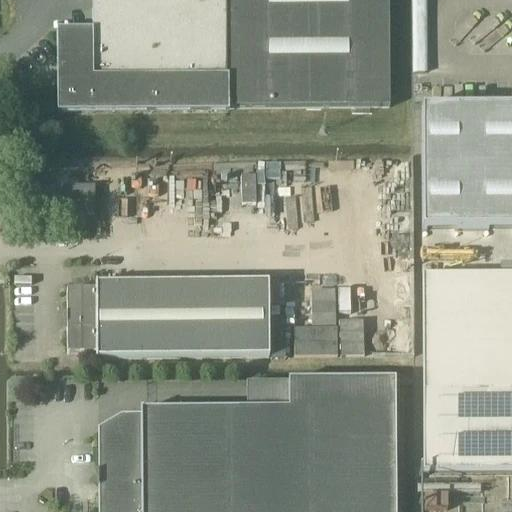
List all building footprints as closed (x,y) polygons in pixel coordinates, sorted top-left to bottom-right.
[(92,0),(93,30),(87,31),(87,36),(61,36),(61,111),(389,109),(388,0),(92,0)] [(414,0),(415,73),(429,73),(428,0),(414,0)] [(511,110),(422,111),(422,233),(511,231),(511,110)] [(243,165),(244,203),(260,203),(259,179),(285,179),(285,164),(243,165)] [(59,219),(97,219),(96,186),(59,187),(59,219)] [(511,277),(423,278),(425,473),(511,472),(511,277)] [(95,356),(95,361),(268,359),(267,285),(95,287),(95,292),(66,292),(66,356),(95,356)] [(297,312),(296,355),(341,356),(342,313),(297,312)] [(288,411),(147,412),(143,412),(143,411),(140,411),(140,419),(121,419),(98,433),(99,475),(97,475),(97,491),(99,491),(98,511),(393,511),(392,381),(288,382),(288,411)]
